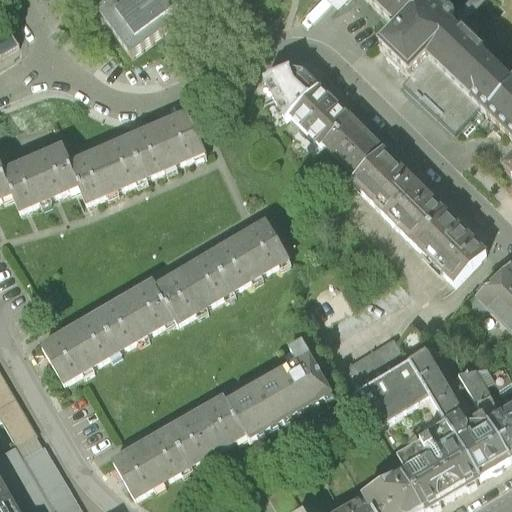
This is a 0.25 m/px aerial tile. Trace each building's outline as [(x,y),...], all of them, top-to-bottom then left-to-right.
[(96,0),(106,12),(121,1),(120,0),(96,0)] [(100,17),(132,62),(217,0),(122,0),(121,1),(106,12),(100,17)] [(323,0),(337,14),(350,0),(323,0)] [(511,90),(482,60),(484,59),(482,57),(487,53),(469,36),(464,33),(455,26),(459,22),(434,0),(362,0),(397,33),(378,53),(394,67),(410,84),(428,64),(480,113),(511,143),(511,170),(506,177),(511,182),(511,90)] [(464,33),(469,36),(503,0),(434,0),(459,22),(455,26),(464,33)] [(14,41),(0,47),(0,61),(19,52),(14,41)] [(285,126),(290,122),(320,90),(305,75),(291,73),(282,64),(263,79),(285,126)] [(480,113),(428,64),(410,84),(403,91),(455,140),(480,113)] [(290,122),(321,152),(350,119),(320,90),(290,122)] [(100,156),(71,168),(70,169),(79,191),(87,209),(107,200),(133,189),(162,177),(187,166),(205,158),(188,119),(158,131),(100,156)] [(355,184),(385,154),(350,119),(321,152),(355,184)] [(35,163),(5,176),(3,176),(13,199),(20,216),(36,210),(65,198),(79,191),(70,169),(71,168),(64,151),(35,163)] [(352,188),(412,249),(446,215),(385,154),(355,184),(352,188)] [(0,204),(13,199),(3,176),(5,176),(0,164),(0,204)] [(446,215),(412,249),(455,290),(489,256),(446,215)] [(183,272),(157,287),(177,324),(181,328),(292,265),(268,223),(240,239),(183,272)] [(487,318),(511,341),(511,267),(470,311),(482,323),(487,318)] [(70,331),(42,346),(65,387),(177,324),(157,287),(154,282),(119,303),(70,331)] [(298,368),(229,406),(250,443),(252,447),(336,399),(305,345),(290,354),(293,360),(298,368)] [(342,377),(357,402),(412,370),(396,345),(342,377)] [(429,359),(412,370),(432,405),(449,432),(482,488),(498,478),(511,469),(511,468),(484,423),(471,431),(429,359)] [(412,370),(357,402),(377,437),(432,405),(412,370)] [(0,420),(17,450),(36,439),(0,376),(0,420)] [(479,378),(460,382),(484,423),(511,468),(511,416),(503,422),(479,378)] [(144,447),(113,465),(137,506),(250,443),(229,406),(226,400),(193,420),(144,447)] [(406,479),(425,511),(440,511),(471,495),(482,488),(449,432),(429,443),(432,447),(399,467),(406,479)] [(79,511),(43,450),(42,450),(36,439),(17,450),(54,511),(79,511)] [(16,449),(0,457),(0,485),(15,511),(54,511),(17,450),(17,451),(16,449)] [(364,504),(369,511),(425,511),(406,479),(364,504)] [(0,511),(15,511),(0,485),(0,511)]
